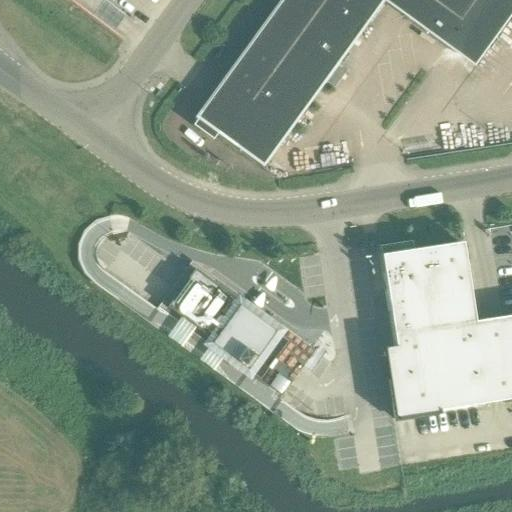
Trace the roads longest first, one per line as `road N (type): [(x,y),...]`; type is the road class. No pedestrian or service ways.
road 1 (unclassified): [(91,134),(186,204),(226,212),(270,216),(511,178)]
road 2 (unclassified): [(91,134),(188,0)]
